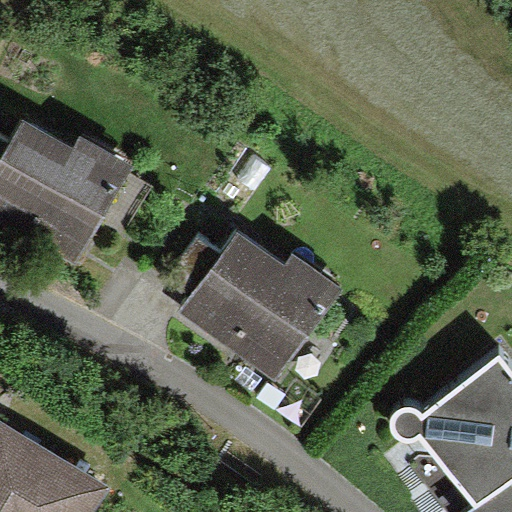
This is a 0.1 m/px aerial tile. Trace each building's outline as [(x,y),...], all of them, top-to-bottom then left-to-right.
[(121,150),(20,96),(0,132),(0,196),(74,237),(121,150)] [(280,241),(235,211),(175,301),(269,363),(337,259),(289,227),(280,241)] [(488,490),(511,471),(511,339),(438,400),(431,405),(425,399),(417,396),(410,397),(403,400),(399,403),(396,408),(395,415),(397,420),(400,424),(409,428),(417,429),(424,425),(439,437),(488,490)] [(71,511),(97,466),(0,411),(0,511),(71,511)] [(511,511),(511,471),(488,490),(459,511),(511,511)]
